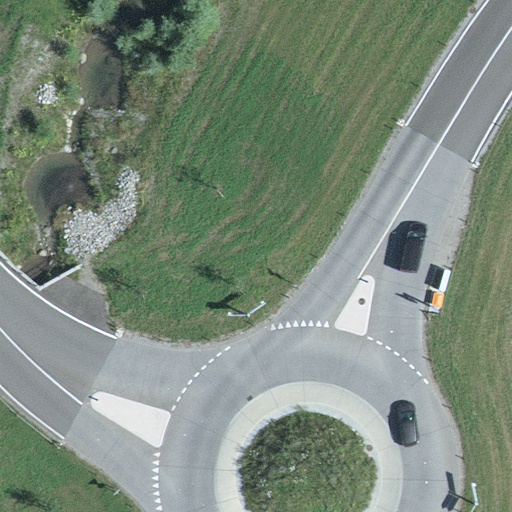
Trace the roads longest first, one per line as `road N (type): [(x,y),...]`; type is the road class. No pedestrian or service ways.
road 1 (secondary): [(425,165),(376,212),(290,349)]
road 2 (tertiary): [(26,345),(45,397),(184,498)]
road 3 (secondary): [(396,388),(400,299),(425,165)]
road 4 (tertiary): [(221,381),(26,345)]
road 5 (secondary): [(511,29),(425,165)]
road 6 (secondary): [(420,511),(428,458),(418,420),(396,388)]
road 7 (secondary): [(221,381),(195,415),(182,456),(184,498)]
